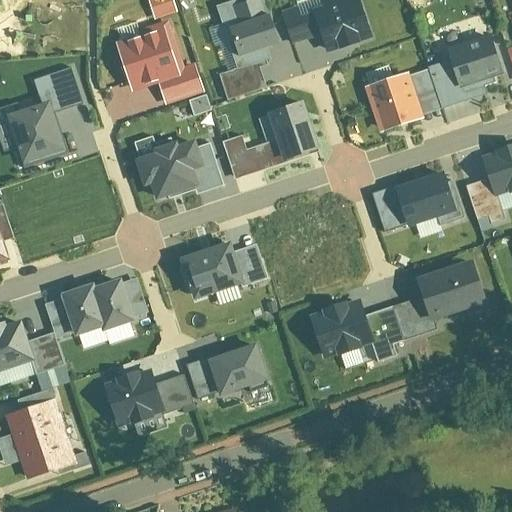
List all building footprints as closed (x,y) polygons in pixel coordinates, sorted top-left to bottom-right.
[(340,7),(324,12),(326,18),(316,21),(328,56),(370,41),(357,5),(342,10),(340,7)] [(242,35),(228,40),(232,51),(239,70),(267,59),(279,55),(260,7),(235,17),(242,35)] [(171,28),(111,45),(126,96),(186,78),(171,28)] [(448,57),(460,94),(497,82),(484,45),(448,57)] [(270,68),(267,59),(239,70),(232,51),(228,53),(238,79),(254,73),(270,68)] [(369,81),(392,77),(390,68),(368,72),(369,81)] [(254,73),(238,79),(220,84),(228,111),(263,100),(254,73)] [(35,91),(39,103),(54,98),(61,119),(82,111),(71,79),(35,91)] [(408,85),(370,97),(383,137),(421,124),(408,85)] [(187,100),(193,116),(210,110),(205,95),(187,100)] [(39,103),(10,113),(29,172),(73,158),(61,119),(54,98),(39,103)] [(302,108),(273,118),(282,142),(289,163),(318,153),(302,108)] [(289,163),(282,142),(248,154),(243,139),(222,146),(235,183),(289,163)] [(160,157),(139,164),(147,188),(154,185),(159,200),(167,197),(169,202),(196,193),(195,189),(209,184),(195,145),(179,151),(178,148),(159,154),(160,157)] [(511,151),(482,161),(495,199),(511,193),(511,151)] [(450,170),(373,193),(386,238),(463,215),(450,170)] [(232,250),(184,265),(198,309),(246,294),(235,260),(232,250)] [(256,254),(235,260),(246,294),(266,287),(256,254)] [(474,274),(423,289),(434,327),(485,312),(474,274)] [(128,275),(64,295),(84,355),(147,335),(128,275)] [(361,309),(313,324),(327,367),(374,353),(365,323),(361,309)] [(393,315),(365,323),(374,353),(380,371),(397,366),(393,353),(403,350),(393,315)] [(25,321),(0,329),(0,378),(40,366),(25,321)] [(251,344),(191,363),(206,409),(266,389),(251,344)] [(151,382),(109,395),(121,434),(162,421),(154,395),(151,382)] [(182,386),(154,395),(162,421),(190,412),(182,386)] [(60,398),(7,415),(29,483),(82,465),(60,398)]
